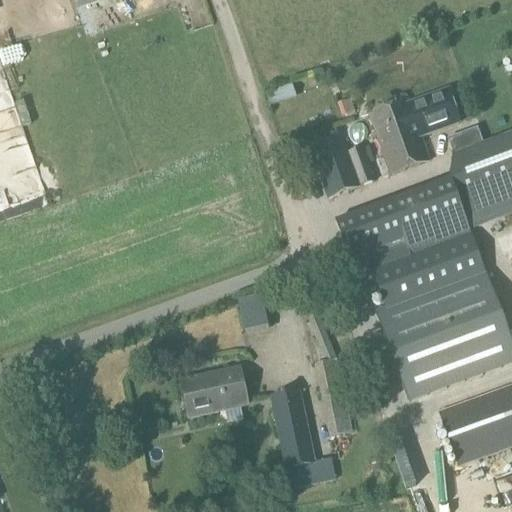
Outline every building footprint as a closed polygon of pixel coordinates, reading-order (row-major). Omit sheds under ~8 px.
[(73,0),(77,11),(108,0),(73,0)] [(80,17),(84,27),(89,39),(98,36),(90,13),(80,17)] [(407,103),(370,116),(391,177),(428,164),(420,140),(459,126),(448,93),(408,107),(407,103)] [(348,114),(334,121),(341,133),(354,125),(348,114)] [(349,263),(365,257),(385,309),(374,314),(408,403),(511,364),(511,363),(511,347),(465,218),(511,200),(511,134),(453,156),(449,181),(335,224),(349,263)] [(346,142),(311,154),(327,202),(376,183),(363,148),(349,154),(346,142)] [(0,176),(2,181),(26,172),(22,159),(0,167),(0,176)] [(329,439),(352,434),(337,362),(314,366),(329,439)] [(199,382),(199,379),(182,382),(189,420),(217,414),(217,411),(243,405),(237,374),(199,382)] [(138,398),(158,394),(155,383),(136,387),(138,398)] [(511,387),(440,415),(460,468),(511,447),(511,387)] [(299,392),(271,398),(286,472),(285,473),(288,492),(336,482),(331,461),(314,464),(299,392)]
